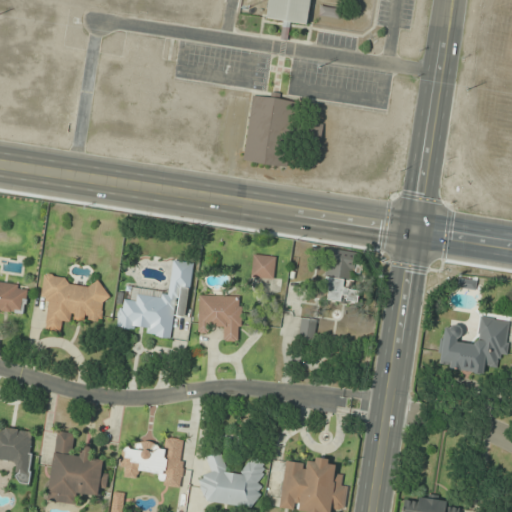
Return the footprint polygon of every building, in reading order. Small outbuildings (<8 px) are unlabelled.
[(269,0),(267,19),(307,25),(310,0),(269,0)] [(295,101),(253,95),(243,161),(285,167),(295,101)] [(355,252),(329,249),(323,292),(328,293),(327,300),(357,304),(359,290),(350,289),(355,252)] [(251,278),(273,281),(276,257),(254,254),(251,278)] [(186,318),(193,262),(174,260),(169,292),(123,287),(118,328),(146,331),(145,335),(171,338),(174,316),(186,318)] [(46,331),(61,332),(62,319),(102,323),(106,287),(67,284),(68,277),(44,275),(42,298),(49,299),(46,331)] [(0,312),(25,315),(28,286),(0,282),(0,312)] [(198,330),(223,331),(223,341),(240,342),(242,297),(199,296),(198,330)] [(444,326),(440,360),(449,361),(448,370),(483,375),(484,367),(497,368),(498,355),(506,356),(511,321),(480,317),(477,343),(461,341),(462,328),(444,326)] [(316,320),(301,319),(300,340),(315,340),(316,320)] [(29,484),(34,431),(0,427),(0,460),(17,462),(15,483),(29,484)] [(48,501),(77,505),(78,495),(97,498),(98,489),(106,490),(108,474),(102,474),(104,461),(90,459),(91,448),(81,447),(80,457),(72,456),(75,434),(57,432),(48,501)] [(185,440),(166,438),(165,446),(136,443),(135,450),(124,448),(121,477),(138,478),(138,472),(162,474),(160,485),(180,487),(185,440)] [(205,501),(256,510),(265,463),(253,460),(245,463),(242,476),(227,473),(221,452),(208,456),(207,459),(211,474),(198,478),(205,501)] [(285,462),(279,511),(289,511),(332,511),(332,509),(345,511),(348,485),(342,485),(343,475),(336,474),(337,462),(314,459),(313,465),(285,462)] [(121,511),(125,495),(115,493),(110,511),(121,511)] [(448,502),(405,497),(402,511),(458,511),(459,509),(447,507),(448,502)]
